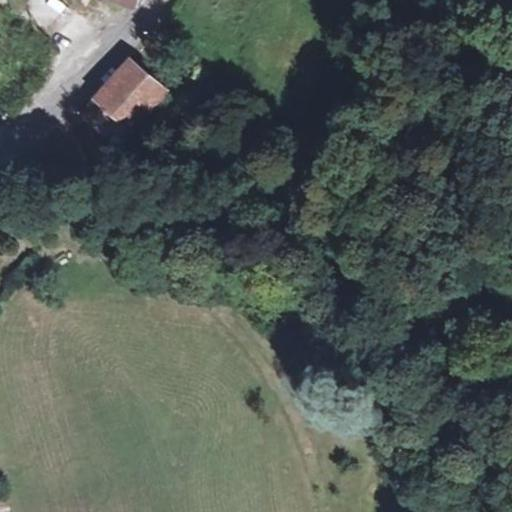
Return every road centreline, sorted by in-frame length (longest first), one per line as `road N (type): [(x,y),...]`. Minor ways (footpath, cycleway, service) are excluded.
road 1 (track): [(511,67),(431,102),(404,131),(332,164),(0,177)]
road 2 (unclassified): [(0,157),(151,0)]
